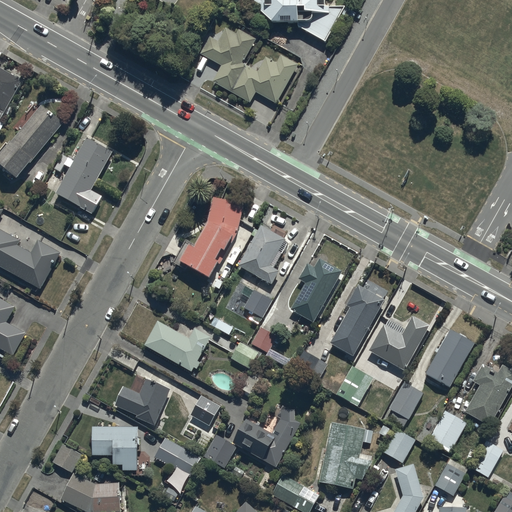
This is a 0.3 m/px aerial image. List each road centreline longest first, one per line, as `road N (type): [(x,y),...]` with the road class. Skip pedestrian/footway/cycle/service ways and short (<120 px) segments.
road 1 (residential): [(197,125),(0,480)]
road 2 (primary): [(197,125),(511,302)]
road 3 (primary): [(0,15),(197,125)]
